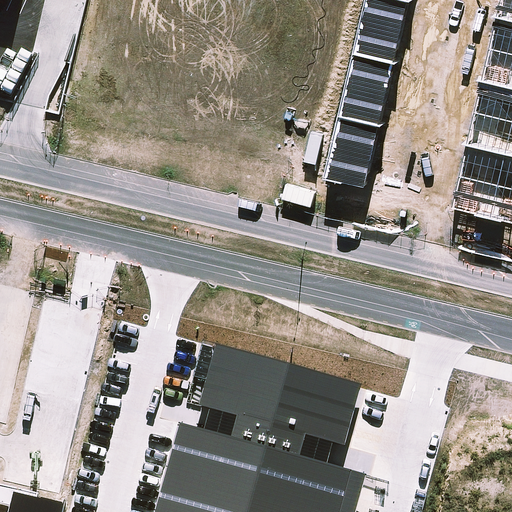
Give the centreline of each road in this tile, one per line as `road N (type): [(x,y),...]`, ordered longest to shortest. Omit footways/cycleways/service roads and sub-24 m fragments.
road 1 (tertiary): [(511,332),(0,211)]
road 2 (tertiary): [(0,161),(511,277)]
